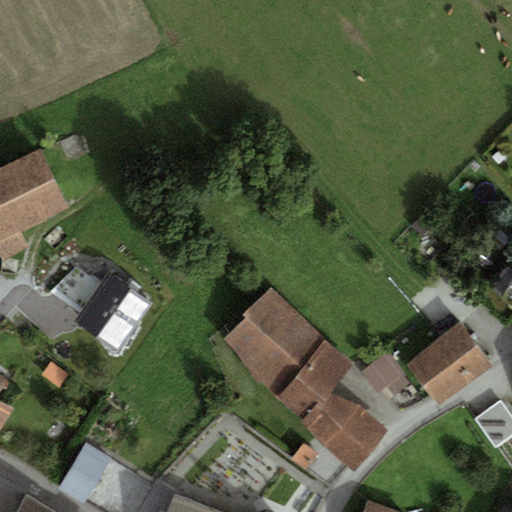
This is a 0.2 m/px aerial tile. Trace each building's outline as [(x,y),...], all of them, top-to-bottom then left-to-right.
[(37,150),(0,165),(0,250),(20,242),(14,227),(61,207),(37,150)] [(269,295),(221,345),(299,419),(334,383),(347,370),(269,295)] [(458,325),(406,365),(439,407),(490,366),(458,325)] [(394,365),(370,378),(382,400),(406,387),(394,365)] [(334,383),(299,419),(348,469),(385,432),(334,383)] [(0,429),(13,409),(0,400),(0,429)] [(511,418),(501,404),(477,422),(496,448),(511,435),(511,418)] [(86,447),(59,487),(84,503),(111,463),(86,447)] [(233,511),(173,489),(164,511),(276,511),(265,508),(252,511),(233,511)] [(42,511),(25,503),(20,511),(42,511)]
